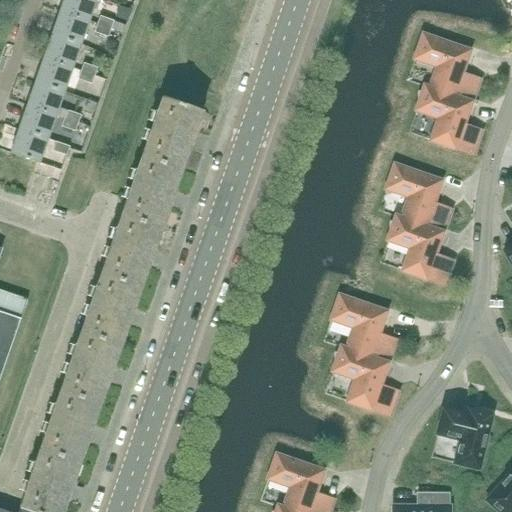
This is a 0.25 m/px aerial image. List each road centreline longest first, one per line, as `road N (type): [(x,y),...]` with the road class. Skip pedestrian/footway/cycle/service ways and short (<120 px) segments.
road 1 (tertiary): [(121,511),(300,0)]
road 2 (residential): [(511,115),(489,197),(472,339)]
road 3 (residential): [(472,339),(395,449),(374,511)]
